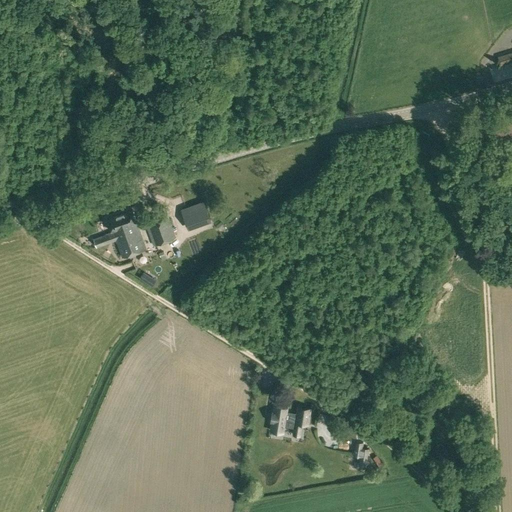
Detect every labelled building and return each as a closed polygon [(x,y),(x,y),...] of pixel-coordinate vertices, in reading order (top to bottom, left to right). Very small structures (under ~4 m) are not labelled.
[(511,51),(497,56),(500,65),(511,61),(511,51)] [(181,208),(188,230),(211,221),(204,200),(181,208)] [(116,240),(122,257),(146,248),(132,210),(107,219),(111,230),(112,230),(113,231),(93,238),(96,247),(116,240)] [(147,222),(155,245),(175,238),(167,215),(147,222)] [(293,434),(300,435),(302,422),(308,424),(311,408),(298,406),(296,412),(287,411),(288,404),(274,402),(270,430),(283,432),(284,426),(294,427),(293,434)] [(355,437),(362,439),(363,436),(356,430),(355,437)] [(358,465),(367,466),(370,447),(363,446),(364,441),(356,440),(353,455),(360,456),(358,465)]
